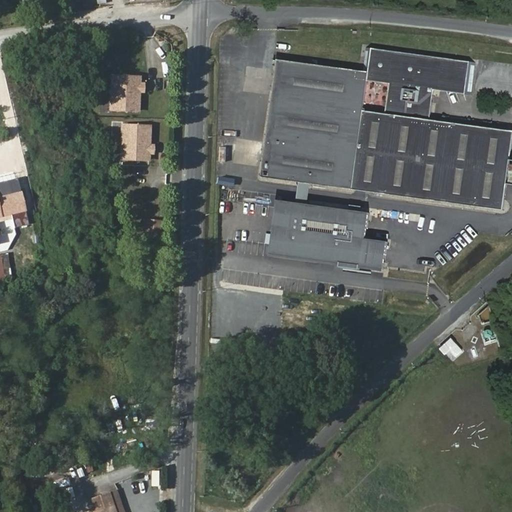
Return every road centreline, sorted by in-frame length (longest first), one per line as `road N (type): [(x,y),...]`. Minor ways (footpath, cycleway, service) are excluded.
road 1 (secondary): [(200,11),(183,511)]
road 2 (unknown): [(259,12),(242,188),(487,227),(511,222)]
road 3 (unclassified): [(258,511),(349,413),(511,271)]
road 4 (unclassified): [(511,33),(200,11)]
road 5 (unknown): [(456,318),(423,289),(230,262)]
road 6 (unclassified): [(200,11),(0,35)]
